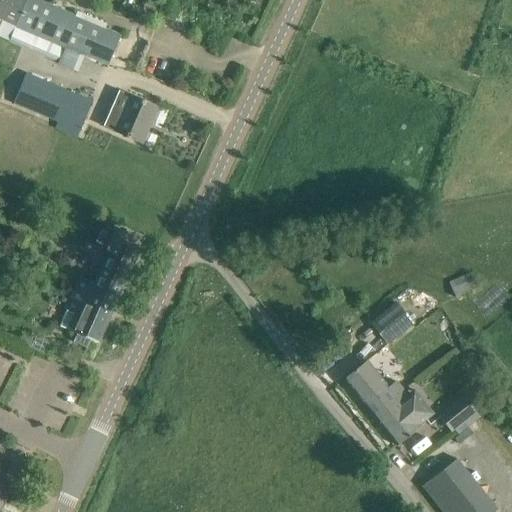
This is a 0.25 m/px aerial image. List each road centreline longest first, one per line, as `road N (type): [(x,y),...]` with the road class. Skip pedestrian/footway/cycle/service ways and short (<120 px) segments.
road 1 (unclassified): [(196,238),(424,511)]
road 2 (unclassified): [(65,511),(196,238)]
road 3 (unclassified): [(196,238),(302,0)]
